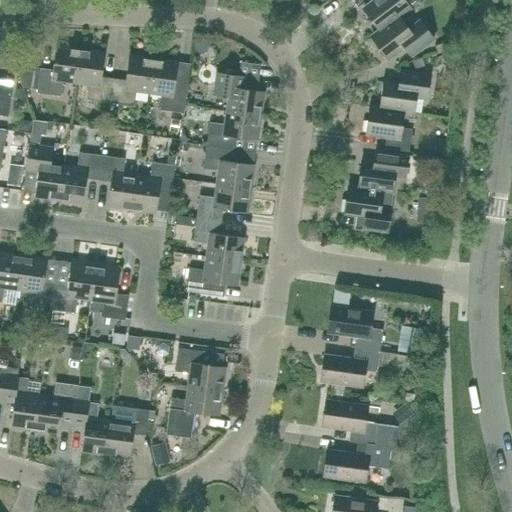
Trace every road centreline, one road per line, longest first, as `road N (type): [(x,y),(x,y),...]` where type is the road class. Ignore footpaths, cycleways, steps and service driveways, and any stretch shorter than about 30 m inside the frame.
road 1 (residential): [(280,260),(299,98),(286,63),(257,36),(197,18),(82,16),(0,29)]
road 2 (residential): [(270,343),(146,324),(155,241),(0,217)]
road 3 (residential): [(221,461),(197,479),(136,499),(83,497),(0,471)]
road 4 (unclassified): [(482,286),(511,58)]
road 5 (unclassified): [(511,492),(487,365),(482,286)]
road 6 (unclassified): [(482,286),(280,260)]
road 7 (residential): [(221,461),(261,405),(270,343)]
